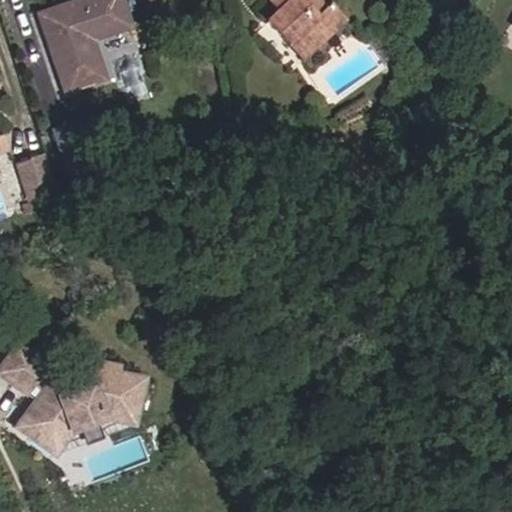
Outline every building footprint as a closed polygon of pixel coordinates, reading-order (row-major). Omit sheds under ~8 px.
[(102,0),(83,0),(24,18),(48,95),(86,83),(75,45),(113,33),(102,0)] [(248,12),(272,36),(281,26),(297,40),(324,14),(310,0),(305,0),(305,1),(303,0),(256,0),(258,2),(248,12)] [(286,51),(297,40),(281,26),(272,36),(286,51)] [(80,173),(65,125),(36,134),(51,182),(80,173)] [(31,179),(26,163),(2,171),(7,186),(31,179)] [(40,207),(31,179),(7,186),(16,215),(40,207)] [(116,234),(109,221),(99,227),(107,240),(116,234)] [(42,367),(12,347),(0,363),(0,381),(20,397),(42,367)] [(54,398),(41,389),(12,430),(49,457),(66,435),(99,423),(127,428),(136,382),(112,376),(113,369),(90,365),(85,387),(54,398)]
